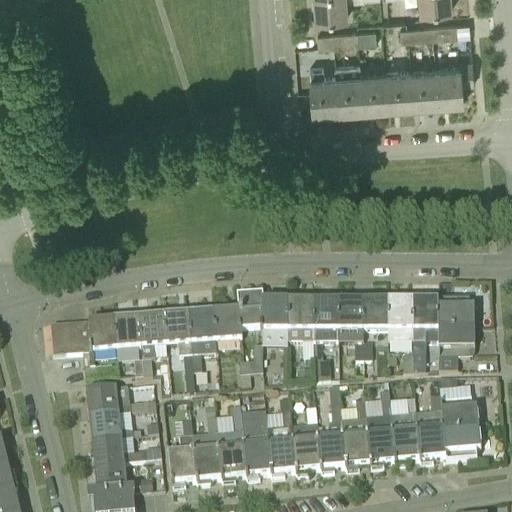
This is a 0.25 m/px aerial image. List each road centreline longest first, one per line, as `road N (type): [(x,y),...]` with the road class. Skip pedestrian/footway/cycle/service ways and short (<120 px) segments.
road 1 (residential): [(30,312),(191,273),(511,262)]
road 2 (residential): [(285,154),(134,185),(0,226)]
road 3 (residential): [(511,144),(285,154)]
road 4 (residential): [(75,511),(30,312)]
road 5 (residential): [(285,154),(267,0)]
road 6 (residential): [(377,511),(511,484)]
